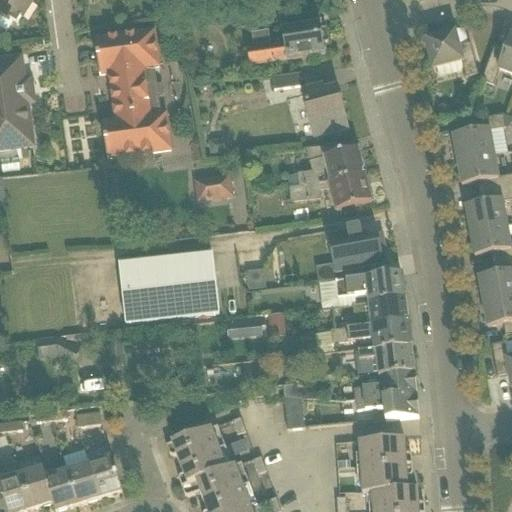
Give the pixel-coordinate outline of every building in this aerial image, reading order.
[(0,0),(0,15),(14,25),(18,27),(34,0),(0,0)] [(177,21),(160,23),(162,36),(172,34),(173,40),(177,42),(180,39),(179,33),(177,21)] [(284,46),(247,51),(249,67),(287,62),(326,57),(324,46),(329,45),(327,31),(322,32),(321,27),(282,33),(284,46)] [(155,33),(95,42),(100,77),(110,76),(116,124),(103,126),(108,161),(168,153),(163,117),(161,117),(153,118),(146,71),(154,70),(160,69),(155,33)] [(426,42),(434,71),(462,64),(466,80),(479,77),(471,45),(459,48),(456,34),(426,42)] [(492,55),(482,83),(494,88),(500,72),(511,76),(511,37),(511,38),(506,52),(504,59),(492,55)] [(0,153),(34,148),(28,106),(33,106),(30,81),(25,82),(22,60),(0,63),(0,153)] [(303,89),(301,76),(274,80),(275,93),(303,89)] [(325,94),(324,89),(303,95),(315,139),(348,130),(338,90),(325,94)] [(444,107),(438,108),(440,120),(452,117),(450,111),(444,107)] [(469,136),(454,139),(459,163),(494,157),(490,133),(506,130),(504,117),(476,122),(479,135),(469,136)] [(228,141),(209,144),(211,157),(230,154),(228,141)] [(306,151),(312,171),(312,175),(298,177),(300,190),(330,187),(365,178),(362,166),(364,164),(363,157),(359,156),(358,152),(340,158),(337,147),(323,151),(306,151)] [(494,157),(459,163),(463,188),(478,185),(488,183),(488,187),(490,194),(511,190),(511,177),(498,180),(494,157)] [(337,214),(372,206),(371,202),(373,199),(372,193),(369,191),(365,178),(330,187),(300,190),(290,192),(292,207),(322,203),(321,195),(332,194),(337,214)] [(217,180),(203,182),(207,205),(221,203),(217,180)] [(482,207),(467,210),(471,234),(507,228),(503,204),(511,202),(511,190),(490,194),(492,205),(482,207)] [(507,228),(471,234),(476,259),(490,256),(501,254),(501,256),(503,265),(511,263),(511,250),(511,251),(507,228)] [(349,239),(329,243),(335,275),(384,266),(382,256),(388,255),(384,237),(363,241),(361,232),(361,231),(360,230),(359,230),(350,232),(349,232),(348,233),(348,234),(349,239)] [(127,327),(220,317),(213,257),(120,267),(127,327)] [(494,278),(480,281),(484,305),(511,299),(511,263),(503,265),(505,276),(494,278)] [(247,275),(249,293),(267,291),(265,273),(247,275)] [(402,277),(336,284),(338,301),(368,298),(369,307),(406,303),(402,277)] [(511,299),(484,305),(489,329),(503,327),(511,325),(511,299)] [(408,326),(406,303),(369,307),(355,308),(357,331),(357,332),(408,326)] [(248,320),(250,341),(264,339),(262,319),(248,320)] [(357,331),(332,333),(332,336),(334,348),(358,345),(359,352),(374,350),(374,353),(378,353),(378,350),(411,346),(408,326),(357,332),(357,331)] [(285,331),(269,332),(270,341),(286,339),(285,331)] [(511,390),(511,360),(508,361),(505,345),(492,347),(498,379),(510,378),(511,390)] [(123,346),(109,346),(110,367),(124,367),(123,346)] [(374,353),(360,355),(360,364),(362,381),(363,381),(381,379),(381,378),(414,374),(411,346),(378,350),(378,353),(374,353)] [(335,373),(313,375),(314,386),(336,384),(335,373)] [(381,378),(381,379),(363,381),(364,391),(355,392),(356,403),(417,397),(414,374),(381,378)] [(284,389),(285,399),(302,400),(301,387),(284,389)] [(385,411),(386,423),(419,420),(417,397),(356,403),(357,414),(385,411)] [(306,431),(302,400),(285,399),(288,433),(306,431)] [(52,415),(53,424),(68,422),(67,413),(52,415)] [(53,424),(52,415),(35,417),(36,426),(53,424)] [(100,415),(77,418),(78,431),(102,428),(100,415)] [(238,438),(247,435),(242,421),(233,424),(238,438)] [(6,426),(8,435),(24,433),(23,424),(6,426)] [(172,446),(167,448),(171,457),(174,459),(177,458),(181,467),(221,452),(213,431),(190,440),(187,433),(170,439),(172,446)] [(361,459),(357,459),(357,467),(407,463),(405,441),(360,445),(361,459)] [(181,478),(179,481),(182,489),(228,473),(221,452),(181,467),(184,477),(181,478)] [(85,453),(64,460),(68,473),(78,508),(100,502),(89,467),(85,454),(85,453)] [(100,502),(123,495),(112,460),(89,467),(100,502)] [(259,477),(267,474),(262,460),(253,463),(259,477)] [(407,463),(357,467),(358,484),(363,483),(363,488),(408,485),(407,463)] [(0,470),(0,487),(7,511),(31,511),(20,477),(17,466),(0,470)] [(228,473),(182,489),(186,498),(189,499),(201,495),(205,505),(244,490),(237,468),(233,469),(234,471),(228,473)] [(42,470),(20,477),(31,511),(34,511),(53,506),(46,480),(42,470)] [(55,511),(66,511),(78,508),(68,473),(46,480),(53,506),(55,511)] [(408,485),(363,488),(363,496),(373,495),(374,505),(370,506),(371,509),(419,506),(418,491),(409,492),(408,485)] [(245,511),(252,510),(244,490),(205,505),(207,511),(245,511)] [(281,511),(277,500),(268,504),(271,511),(281,511)] [(340,501),(337,501),(338,511),(347,510),(346,501),(340,501)]
